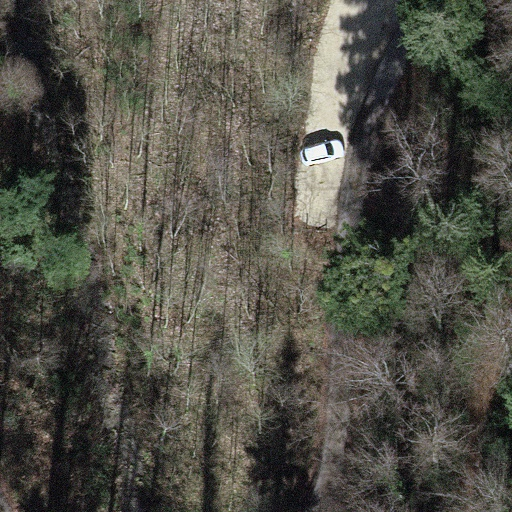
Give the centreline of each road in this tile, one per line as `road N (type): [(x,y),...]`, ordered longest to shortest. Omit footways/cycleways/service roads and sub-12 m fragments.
road 1 (track): [(313,511),(323,461),(338,125)]
road 2 (track): [(338,125),(383,0)]
